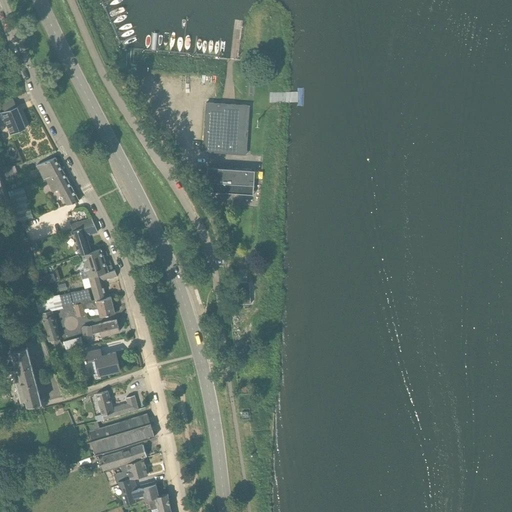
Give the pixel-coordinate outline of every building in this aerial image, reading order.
[(0,104),(4,113),(16,107),(13,99),(0,104)] [(202,152),(214,153),(246,155),(249,106),(205,103),(202,152)] [(4,113),(2,113),(11,135),(26,128),(17,107),(16,107),(4,113)] [(43,178),(62,172),(55,158),(36,166),(43,178)] [(0,176),(1,180),(18,175),(15,166),(0,170),(0,176)] [(255,170),(208,167),(207,192),(253,195),(255,170)] [(62,172),(43,178),(44,180),(46,179),(53,192),(59,189),(67,206),(79,201),(62,172)] [(82,255),(91,252),(85,234),(89,233),(89,235),(97,232),(92,219),(75,225),(76,230),(71,232),(79,255),(82,255)] [(30,280),(36,278),(30,255),(32,255),(29,243),(22,245),(30,280)] [(89,279),(113,270),(112,265),(107,266),(101,249),(91,252),(82,255),(88,275),(82,277),(83,279),(89,278),(89,279)] [(113,270),(89,279),(95,299),(107,296),(103,281),(117,276),(115,270),(113,270)] [(36,279),(38,286),(55,281),(53,274),(36,279)] [(238,305),(251,304),(250,282),(237,283),(238,305)] [(98,306),(97,301),(92,301),(88,289),(35,301),(42,320),(38,321),(45,341),(48,340),(49,343),(60,339),(53,316),(52,311),(74,305),(77,317),(85,316),(83,309),(98,306)] [(97,301),(98,306),(100,317),(115,313),(111,297),(97,301)] [(92,339),(92,333),(101,332),(102,336),(120,331),(117,320),(99,324),(99,325),(92,327),(83,327),(84,339),(92,339)] [(4,362),(7,374),(13,372),(22,408),(42,403),(27,347),(26,347),(27,348),(11,352),(13,359),(4,362)] [(100,350),(84,354),(86,362),(95,361),(98,375),(120,370),(116,353),(102,356),(100,350)] [(96,422),(102,420),(139,410),(135,395),(126,398),(128,404),(113,408),(108,391),(96,394),(102,415),(95,417),(96,422)] [(151,426),(147,414),(100,429),(99,424),(103,423),(102,420),(96,422),(85,426),(90,443),(88,445),(151,426)] [(92,457),(155,437),(151,426),(88,445),(92,457)] [(143,445),(102,459),(104,464),(100,465),(103,472),(147,456),(143,445)] [(80,465),(81,467),(91,462),(89,457),(72,464),(74,468),(80,465)] [(118,486),(134,482),(134,480),(148,475),(143,459),(121,467),(122,473),(115,475),(118,486)] [(149,500),(159,496),(156,485),(153,486),(152,483),(137,488),(134,482),(118,486),(124,506),(136,502),(135,498),(144,496),(145,500),(149,500)] [(152,511),(167,511),(171,511),(172,511),(168,493),(159,496),(149,500),(152,511)]
